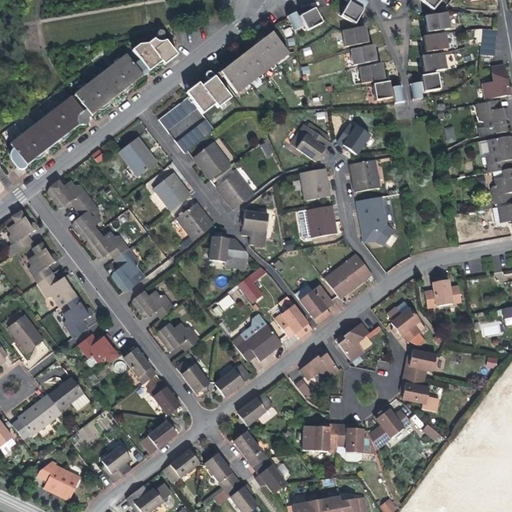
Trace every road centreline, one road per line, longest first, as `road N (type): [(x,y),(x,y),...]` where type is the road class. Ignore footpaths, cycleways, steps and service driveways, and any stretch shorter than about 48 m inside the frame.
road 1 (residential): [(29,190),(206,423)]
road 2 (residential): [(136,108),(227,36),(253,0)]
road 3 (residential): [(322,334),(206,423)]
road 4 (residential): [(339,157),(351,234),(388,284)]
road 5 (residential): [(224,217),(136,108)]
road 6 (residential): [(206,423),(99,511)]
road 7 (residential): [(29,190),(136,108)]
road 8 (residential): [(511,245),(415,265),(388,284)]
